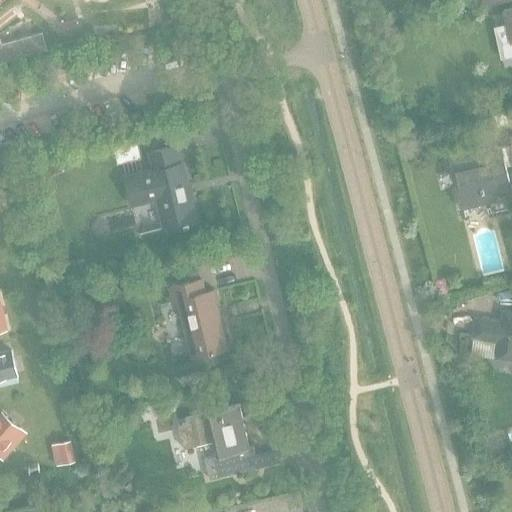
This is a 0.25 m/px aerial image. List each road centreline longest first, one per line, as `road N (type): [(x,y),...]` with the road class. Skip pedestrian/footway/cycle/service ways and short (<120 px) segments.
road 1 (unclassified): [(441,511),(324,42)]
road 2 (unclassified): [(321,511),(221,77)]
road 3 (unclassified): [(221,77),(173,79),(0,120)]
